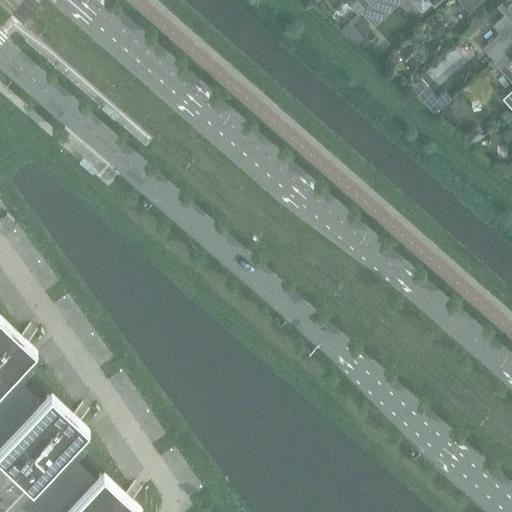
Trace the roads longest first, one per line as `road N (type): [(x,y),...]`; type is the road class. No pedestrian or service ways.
road 1 (secondary): [(0,53),(511,509)]
road 2 (secondary): [(511,375),(87,0)]
